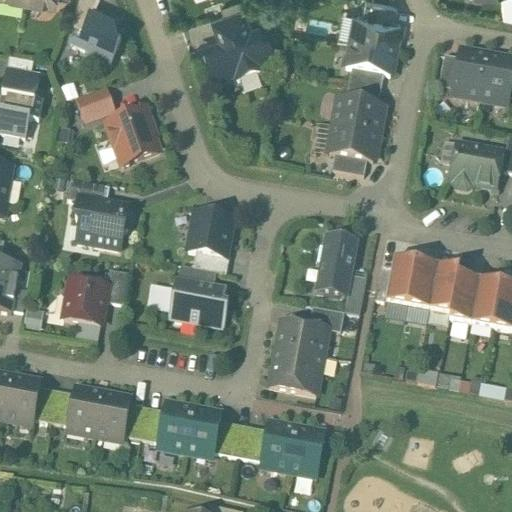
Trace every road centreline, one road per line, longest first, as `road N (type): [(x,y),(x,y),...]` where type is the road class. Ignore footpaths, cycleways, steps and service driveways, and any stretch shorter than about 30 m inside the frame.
road 1 (residential): [(0,352),(226,396),(244,388),(265,296),(258,277),(273,198)]
road 2 (residential): [(144,0),(203,177),(235,193),(273,198)]
road 3 (residential): [(385,228),(425,26)]
road 4 (residential): [(385,228),(511,252)]
